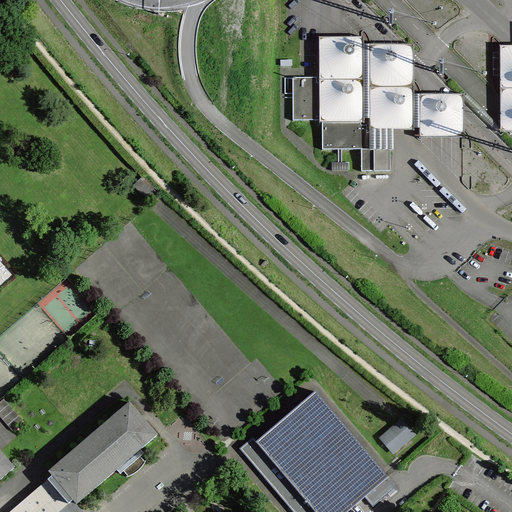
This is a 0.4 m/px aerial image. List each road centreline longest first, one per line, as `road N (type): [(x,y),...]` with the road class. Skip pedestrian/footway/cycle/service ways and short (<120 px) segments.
road 1 (secondary): [(511,435),(372,327),(257,221),(166,128),(61,0)]
road 2 (motorway): [(342,0),(511,165)]
road 3 (motorway): [(511,121),(390,0)]
road 4 (residential): [(381,511),(425,473),(450,467),(511,501)]
road 5 (unknown): [(405,140),(412,188),(469,235)]
